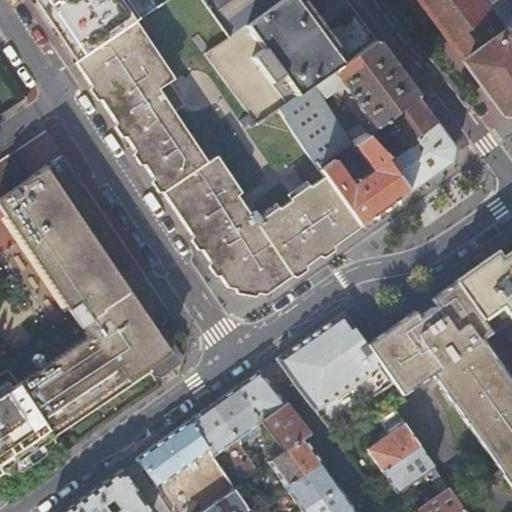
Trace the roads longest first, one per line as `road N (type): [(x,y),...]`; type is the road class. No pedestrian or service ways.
road 1 (residential): [(230,358),(0,9)]
road 2 (residential): [(251,346),(336,286),(439,251),(511,200)]
road 3 (residential): [(379,0),(511,181)]
road 4 (residential): [(367,511),(251,346)]
road 5 (residential): [(108,444),(230,358)]
